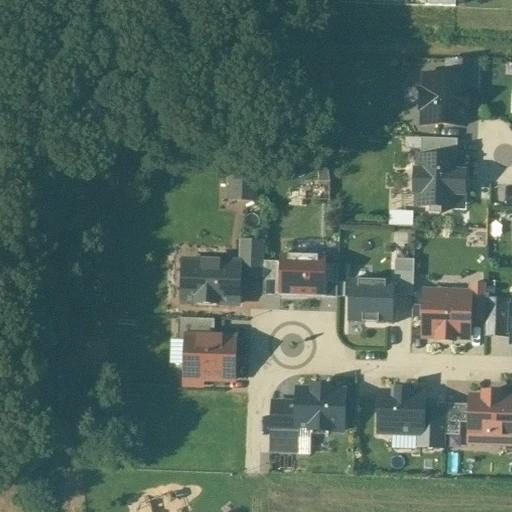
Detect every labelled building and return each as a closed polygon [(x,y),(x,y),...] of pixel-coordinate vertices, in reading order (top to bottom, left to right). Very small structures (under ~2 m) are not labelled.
[(466,79),(426,77),(425,77),(425,79),(424,92),(422,92),(421,110),(424,110),(423,124),(423,125),(462,127),(464,127),(464,125),(466,79)] [(464,161),(419,159),(418,173),(416,173),(415,187),(416,193),(417,194),(417,207),(429,208),(429,214),(441,215),(441,208),(455,209),(456,185),(454,185),(454,183),(454,181),(455,180),(456,180),(456,177),(461,177),(464,177),(464,174),(464,161)] [(232,198),(257,199),(257,180),(232,179),(232,198)] [(283,257),(281,297),(326,298),(327,258),(283,257)] [(240,265),(184,263),(183,285),(195,285),(194,304),(238,306),(240,265)] [(394,283),(349,282),(348,324),(393,325),(394,283)] [(424,288),(422,338),(470,340),(472,290),(424,288)] [(235,339),(186,338),(185,380),(233,382),(235,339)] [(342,393),(328,392),(329,389),(314,388),(314,391),(298,391),(298,393),(297,431),(342,433),(342,431),(343,394),(344,394),(344,392),(342,392),(342,393)] [(423,396),(409,395),(409,392),(394,391),(394,395),(380,394),(379,434),(422,435),(423,396)] [(511,399),(499,399),(499,395),(497,395),(497,399),(485,398),(485,395),(483,394),(483,398),(471,398),(469,445),(490,446),(490,438),(511,438),(511,399)]
